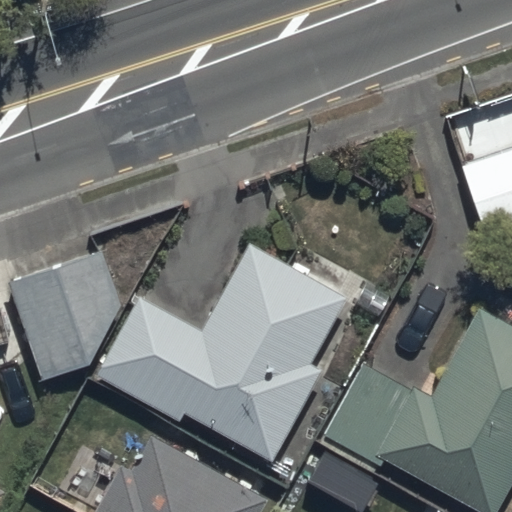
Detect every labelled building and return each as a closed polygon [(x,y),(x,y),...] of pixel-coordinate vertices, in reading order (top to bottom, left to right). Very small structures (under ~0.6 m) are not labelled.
[(511,137),(461,155),(486,232),(511,223),(511,137)] [(136,287),(97,363),(265,448),(346,289),(243,237),(200,320),(136,287)] [(99,241),(0,273),(0,368),(3,378),(83,352),(116,292),(99,241)] [(426,380),(410,371),(373,439),(487,501),(511,456),(511,315),(472,294),(426,380)] [(95,511),(247,511),(263,483),(140,417),(90,509),(95,511)]
